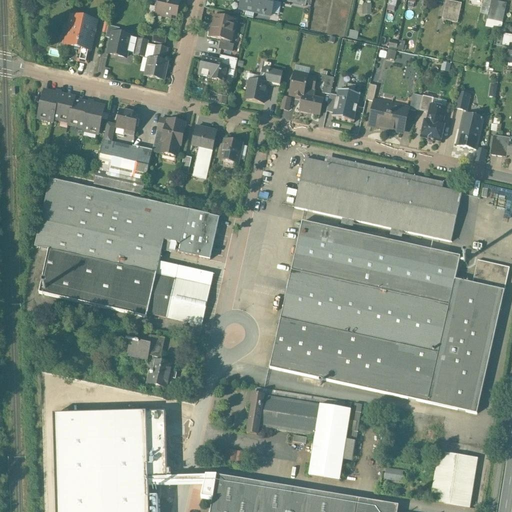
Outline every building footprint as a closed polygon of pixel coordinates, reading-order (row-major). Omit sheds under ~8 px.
[(174,0),(159,0),(157,10),(159,10),(162,15),(162,17),(162,18),(169,19),(169,18),(176,20),(177,13),(176,11),(178,1),(176,1),(174,1),(174,0)] [(241,0),(242,1),(240,10),(254,13),(257,0),(241,0)] [(257,0),(254,13),(270,17),(274,0),(257,0)] [(461,4),(446,0),(442,20),(457,23),(461,4)] [(499,1),(492,0),(490,0),(487,20),(494,22),(499,1)] [(507,3),(499,1),(494,22),(502,23),(507,3)] [(362,4),(362,14),(371,14),(371,4),(362,4)] [(236,21),(213,16),(211,25),(213,25),(210,38),(220,41),(221,41),(230,43),(231,43),(236,21)] [(96,23),(71,17),(65,46),(80,49),(89,51),(90,51),(96,23)] [(120,29),(108,26),(105,38),(111,39),(113,40),(114,34),(118,35),(120,29)] [(118,35),(114,34),(113,40),(111,39),(108,54),(126,58),(127,52),(130,38),(118,35)] [(166,38),(154,35),(152,42),(165,45),(166,38)] [(137,39),(130,38),(127,52),(134,54),(137,39)] [(149,42),(137,39),(134,54),(133,56),(138,57),(139,58),(139,57),(146,58),(149,42)] [(221,41),(220,41),(218,49),(232,52),(234,46),(229,45),(230,43),(221,41)] [(154,54),(153,60),(165,62),(167,49),(156,46),(154,54)] [(89,51),(80,49),(77,62),(87,64),(89,51)] [(386,58),(394,61),(397,52),(388,49),(386,58)] [(220,56),(219,62),(221,63),(220,67),(229,68),(228,69),(235,71),(238,60),(220,56)] [(153,60),(150,59),(146,77),(162,80),(166,63),(153,60)] [(219,62),(208,60),(208,63),(202,62),(199,76),(210,78),(210,79),(226,82),(228,69),(229,68),(220,67),(221,63),(219,62)] [(271,65),(263,63),(261,72),(257,71),(256,76),(260,77),(259,84),(266,86),(269,71),(271,65)] [(235,71),(228,69),(226,82),(232,84),(235,71)] [(282,74),(269,71),(266,86),(279,88),(282,73),(282,74)] [(316,79),(294,74),(289,96),(302,99),(305,88),(313,90),(316,79)] [(334,79),(326,77),(322,94),(330,95),(334,79)] [(259,84),(250,82),(246,100),(263,103),(266,86),(259,84)] [(355,87),(346,85),(344,92),(338,91),(337,97),(333,114),(332,118),(353,123),(360,96),(354,94),(355,87)] [(377,87),(370,85),(366,101),(373,102),(377,87)] [(313,90),(305,88),(302,99),(302,100),(299,112),(319,116),(323,100),(314,98),(315,90),(313,90)] [(75,98),(44,91),(38,115),(39,115),(38,120),(52,123),(53,120),(68,124),(68,126),(74,101),(75,98)] [(469,96),(458,93),(454,109),(466,111),(469,96)] [(337,97),(330,95),(326,113),(333,114),(337,97)] [(420,96),(412,95),(409,110),(416,112),(420,96)] [(433,99),(422,96),(419,111),(430,114),(431,107),(433,99)] [(290,100),(283,98),(281,110),(288,112),(290,100)] [(104,107),(74,101),(68,126),(84,129),(83,132),(98,136),(104,107)] [(391,106),(376,102),(370,127),(380,129),(380,127),(386,129),(391,106)] [(407,109),(391,106),(386,129),(392,130),(391,131),(401,134),(407,109)] [(431,107),(430,114),(428,121),(441,124),(444,110),(431,107)] [(138,115),(120,111),(116,129),(124,131),(124,135),(134,137),(138,115)] [(483,119),(463,115),(456,146),(476,150),(483,119)] [(165,121),(159,119),(157,131),(163,133),(165,121)] [(184,125),(168,121),(163,142),(164,142),(179,146),(180,146),(184,125)] [(428,121),(425,121),(421,138),(440,142),(444,125),(441,124),(428,121)] [(115,126),(107,124),(103,142),(111,143),(115,126)] [(207,131),(196,129),(196,128),(192,147),(193,144),(201,146),(200,148),(201,149),(212,151),(217,132),(207,130),(207,131)] [(157,131),(153,146),(159,148),(163,133),(157,131)] [(509,138),(492,136),(489,155),(506,158),(507,155),(509,141),(509,138)] [(242,144),(225,140),(225,141),(224,146),(220,161),(237,165),(242,144)] [(111,143),(103,142),(94,181),(93,185),(142,196),(152,152),(138,149),(137,148),(137,149),(111,143)] [(179,146),(164,142),(161,153),(176,156),(179,146)] [(201,149),(198,159),(194,177),(205,180),(212,151),(201,149)] [(191,158),(183,157),(180,172),(188,174),(191,158)] [(462,194),(305,160),(294,208),(451,243),(462,194)] [(209,215),(92,190),(93,185),(94,181),(56,173),(39,249),(48,252),(39,295),(146,318),(147,314),(167,319),(176,279),(156,275),(159,263),(162,251),(210,260),(219,218),(209,216),(209,215)] [(460,257),(302,223),(280,320),(438,354),(427,403),(476,414),(504,291),(472,284),(455,280),(460,257)] [(509,268),(477,260),(472,284),(504,291),(509,268)] [(202,273),(159,263),(156,275),(176,279),(167,319),(202,326),(213,275),(202,273)] [(438,354),(280,320),(269,369),(427,403),(438,354)] [(125,358),(147,360),(149,343),(127,341),(125,358)] [(172,366),(155,363),(153,375),(150,374),(148,384),(169,389),(171,379),(170,379),(172,366)] [(352,403),(255,388),(248,434),(256,435),(258,427),(315,437),(309,476),(339,481),(352,403)] [(166,413),(54,416),(56,511),(149,511),(148,480),(168,480),(166,413)] [(223,450),(223,463),(238,463),(238,451),(223,450)] [(477,459),(438,453),(430,502),(469,508),(477,459)] [(383,479),(401,482),(403,470),(386,467),(383,479)] [(396,511),(398,506),(216,476),(213,494),(210,496),(212,499),(210,511),(396,511)]
